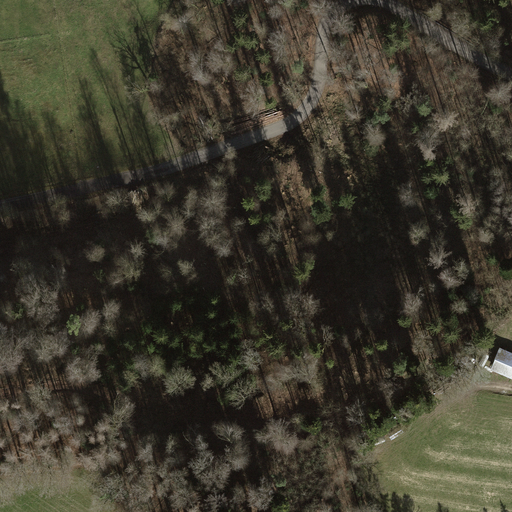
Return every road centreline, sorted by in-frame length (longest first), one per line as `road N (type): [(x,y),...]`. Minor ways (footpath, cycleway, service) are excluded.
road 1 (unclassified): [(346,0),(319,33),(311,82),(283,122),(169,168),(0,204)]
road 2 (unclassified): [(511,76),(373,0)]
